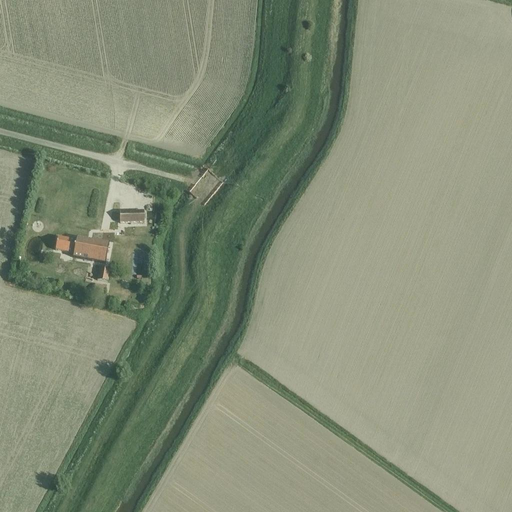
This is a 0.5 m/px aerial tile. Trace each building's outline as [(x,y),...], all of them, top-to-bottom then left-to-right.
[(118,212),(118,223),(143,222),(143,211),(118,212)] [(77,237),(77,241),(74,254),(73,258),(104,263),(104,260),(124,263),(127,247),(77,237)] [(74,254),(77,241),(58,238),(56,250),(74,254)] [(97,280),(108,283),(110,271),(100,269),(97,280)] [(93,293),(105,295),(107,286),(95,284),(93,293)]
